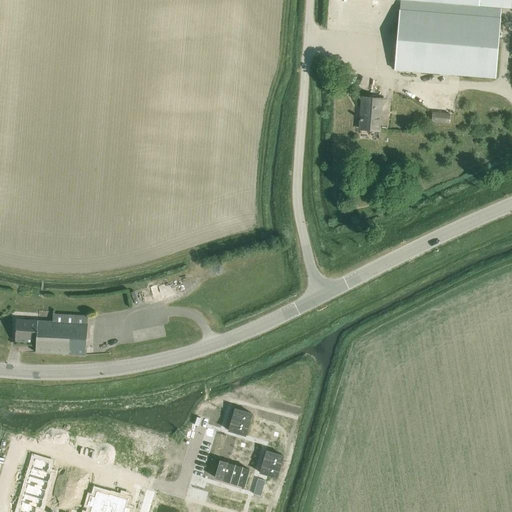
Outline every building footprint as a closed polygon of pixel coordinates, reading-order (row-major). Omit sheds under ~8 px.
[(400,0),(400,11),(395,70),(496,79),(501,20),(502,8),(404,0),(400,0)] [(511,0),(404,0),(502,8),(511,9),(511,0)] [(379,131),(382,100),(385,100),(363,98),(360,130),(379,131)] [(432,112),(431,123),(449,124),(450,113),(432,112)] [(17,320),(16,342),(37,343),(36,353),(86,356),(89,316),(53,314),(53,322),(17,320)] [(235,409),(228,431),(246,436),(252,414),(235,409)] [(58,423),(53,438),(76,444),(80,429),(58,423)] [(100,427),(93,449),(108,454),(115,431),(100,427)] [(132,432),(129,444),(135,446),(131,461),(144,465),(151,442),(138,438),(140,434),(132,432)] [(267,451),(260,473),(277,478),(284,456),(267,451)] [(32,468),(29,477),(49,483),(51,474),(47,473),(50,463),(35,459),(32,468)] [(220,461),(215,478),(245,487),(250,469),(220,461)] [(24,494),(43,500),(44,500),(40,499),(42,490),(46,491),(49,483),(29,477),(27,486),(25,494),(24,494)] [(258,479),(253,494),(261,497),(266,481),(258,479)] [(96,491),(90,511),(124,511),(128,500),(110,494),(109,495),(96,491)] [(22,503),(19,511),(35,511),(37,508),(41,509),(43,500),(24,494),(21,503),(22,503)]
